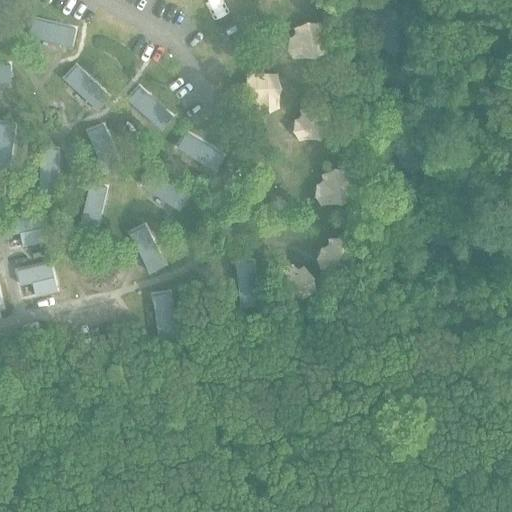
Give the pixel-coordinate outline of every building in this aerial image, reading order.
[(285,27),(294,58),(327,49),(319,18),(285,27)] [(31,20),(28,37),(70,46),(74,29),(31,20)] [(0,64),(0,82),(10,83),(10,65),(0,64)] [(76,66),(63,79),(96,110),(109,97),(76,66)] [(140,86),(127,100),(160,131),(173,117),(140,86)] [(297,107),(297,137),(322,137),(321,106),(297,107)] [(0,120),(0,168),(10,170),(16,122),(0,120)] [(185,132),(176,148),(214,171),(224,156),(185,132)] [(58,150),(40,149),(38,194),(57,194),(58,150)] [(321,206),(351,195),(339,164),(321,171),(325,182),(314,187),(321,206)] [(148,166),(137,181),(175,208),(186,192),(148,166)] [(89,184),(79,228),(97,232),(107,189),(89,184)] [(38,213),(4,220),(7,235),(19,232),(22,246),(44,242),(38,213)] [(129,233),(149,274),(165,266),(146,225),(129,233)] [(349,261),(342,234),(328,238),(330,245),(317,249),(322,268),(349,261)] [(264,301),(257,258),(236,262),(244,305),(264,301)] [(290,295),(316,285),(307,259),(281,268),(290,295)] [(50,262),(16,270),(20,285),(31,282),(34,296),(57,291),(50,262)] [(172,289),(153,291),(158,323),(177,320),(172,289)]
